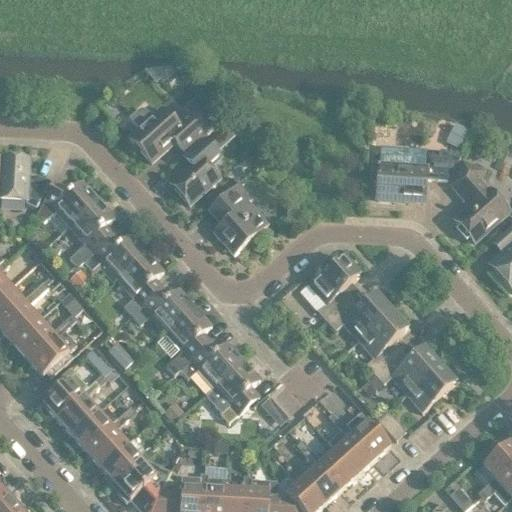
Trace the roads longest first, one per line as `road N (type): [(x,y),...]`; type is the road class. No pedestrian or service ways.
road 1 (residential): [(511,353),(404,240),(326,236),(250,293),(226,294),(85,140),(0,130)]
road 2 (residential): [(386,511),(511,398)]
road 3 (unknown): [(243,296),(333,389)]
road 4 (residential): [(77,511),(0,417)]
